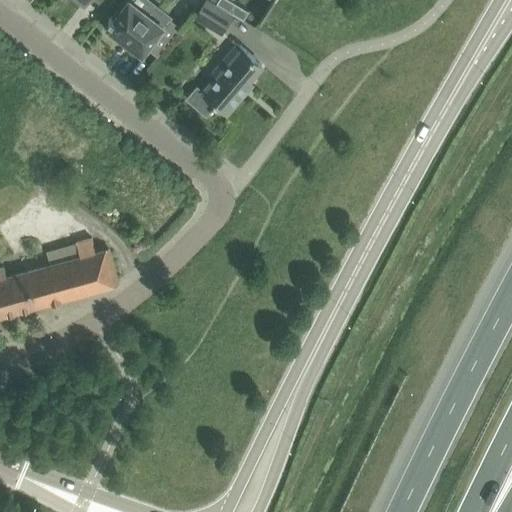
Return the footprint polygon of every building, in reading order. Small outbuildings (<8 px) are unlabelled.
[(104,27),(122,41),(124,39),(143,53),(148,46),(158,54),(181,27),(162,13),(164,11),(149,0),(142,9),(130,0),(129,0),(121,11),(118,9),(112,17),(112,16),(109,19),(110,20),(104,27)] [(229,11),(216,3),(211,0),(205,0),(195,17),(222,33),(234,14),(229,11)] [(229,11),(234,2),(230,0),(217,0),(216,3),(229,11)] [(234,14),(242,19),(248,11),(234,2),(229,11),(234,14)] [(222,59),(213,70),(218,74),(204,91),(227,111),(252,82),(249,80),(262,64),(236,42),(222,59)] [(32,123),(76,150),(93,123),(49,96),(32,123)] [(109,248),(96,252),(92,237),(77,241),(75,241),(76,242),(79,256),(50,264),(6,276),(3,266),(0,266),(0,315),(118,283),(109,248)]
